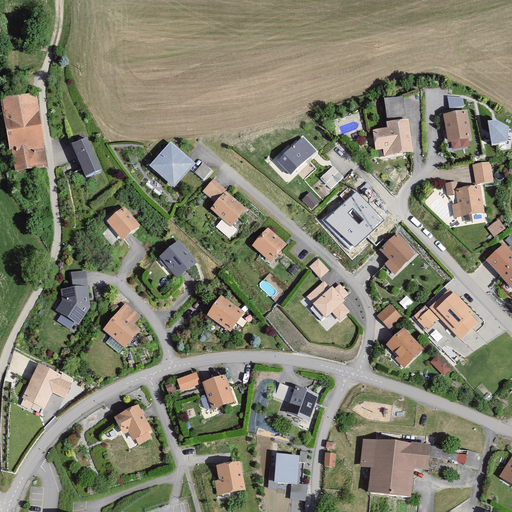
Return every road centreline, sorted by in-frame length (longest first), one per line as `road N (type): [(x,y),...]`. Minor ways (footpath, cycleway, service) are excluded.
road 1 (residential): [(0,370),(57,241),(42,100),(57,24)]
road 2 (residential): [(359,374),(370,322),(357,286),(225,169)]
road 3 (residential): [(4,510),(43,444),(73,414),(172,366)]
road 4 (residential): [(511,327),(356,167)]
road 5 (residential): [(172,366),(259,356),(347,371)]
road 6 (residential): [(359,374),(511,433)]
road 7 (residential): [(347,371),(316,463),(315,511)]
